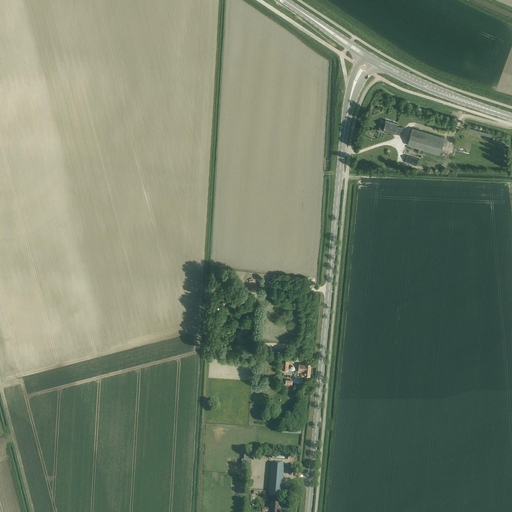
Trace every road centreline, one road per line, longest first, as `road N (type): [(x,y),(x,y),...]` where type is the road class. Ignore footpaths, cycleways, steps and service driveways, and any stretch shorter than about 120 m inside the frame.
road 1 (secondary): [(307,511),(351,93)]
road 2 (track): [(0,366),(37,511)]
road 3 (primary): [(511,117),(374,59)]
